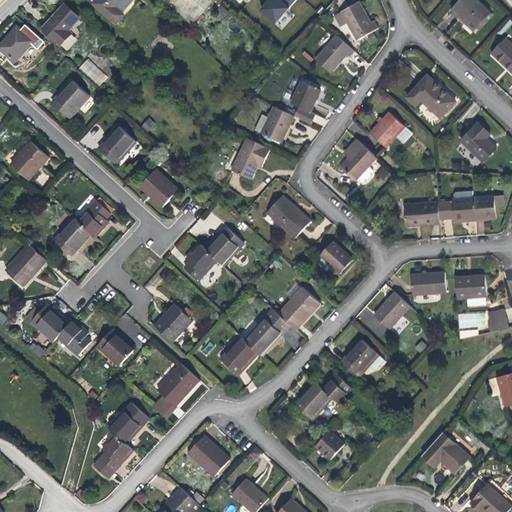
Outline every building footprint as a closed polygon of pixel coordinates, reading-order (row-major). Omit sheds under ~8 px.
[(121,0),(95,0),(94,2),(116,23),(125,14),(116,7),(121,0)] [(214,0),(166,0),(193,24),(214,0)] [(297,0),(269,0),(270,1),(263,9),(277,22),(297,0)] [(490,13),(491,12),(478,0),(462,0),(453,10),(460,17),(462,14),(476,28),(477,27),(490,13)] [(372,22),(361,1),(341,11),(348,23),(357,40),(379,28),(375,21),(372,22)] [(65,3),(43,28),(62,45),(73,33),(69,30),(81,18),(65,3)] [(348,23),(341,11),(335,15),(341,26),(348,23)] [(493,16),(490,13),(477,27),(480,30),(493,16)] [(476,28),(462,14),(460,17),(474,30),(476,28)] [(34,41),(18,26),(0,45),(0,47),(15,61),(34,41)] [(356,51),(337,34),(316,58),(331,72),(348,54),(351,57),(356,51)] [(511,43),(506,38),(492,53),(511,71),(511,43)] [(456,101),(429,75),(408,98),(417,106),(422,100),(441,118),(456,101)] [(91,96),(73,80),(53,102),(70,118),(91,96)] [(311,112),(321,90),(303,81),(293,103),(311,112)] [(282,142),(294,115),(275,106),(263,133),(282,142)] [(406,126),(391,112),(372,133),(386,147),(406,126)] [(315,114),(312,121),(324,126),(327,120),(315,114)] [(154,124),(148,118),(142,125),(148,131),(154,124)] [(490,134),(478,123),(461,141),(483,162),(496,148),(486,138),(490,134)] [(137,142),(119,125),(99,148),(117,164),(137,142)] [(262,168),(271,148),(249,138),(233,170),(252,179),(258,166),(262,168)] [(377,157),(358,140),(348,151),(353,156),(350,158),(343,167),(356,180),(359,177),(363,181),(366,181),(374,173),(374,170),(370,166),(377,157)] [(50,157),(32,141),(12,164),(29,180),(50,157)] [(384,181),(391,174),(383,167),(377,174),(384,181)] [(163,207),(179,189),(157,169),(141,187),(163,207)] [(296,238),(311,221),(284,196),(268,213),(296,238)] [(504,205),(504,196),(453,199),(453,203),(449,204),(450,217),(454,217),(454,221),(497,218),(496,206),(504,205)] [(93,233),(96,237),(110,222),(107,219),(111,213),(98,200),(79,221),(93,233)] [(407,226),(441,223),(439,202),(405,205),(407,226)] [(72,255),(93,233),(79,221),(75,217),(55,239),(59,243),(70,253),(72,255)] [(227,227),(207,249),(218,259),(224,265),(245,243),(227,227)] [(353,259),(334,241),(321,256),(341,273),(353,259)] [(65,258),(70,253),(59,243),(54,248),(65,258)] [(200,280),(218,259),(207,249),(200,243),(186,259),(190,263),(186,267),(200,280)] [(24,286),(47,261),(30,245),(7,270),(24,286)] [(447,293),(446,272),(412,274),(414,295),(447,293)] [(485,275),(456,278),(457,299),(468,298),(469,306),(487,304),(485,275)] [(303,288),(279,314),(292,325),(297,330),(321,304),(303,288)] [(390,329),(411,306),(396,292),(375,315),(390,329)] [(59,336),(70,324),(48,304),(40,313),(35,309),(27,317),(54,342),(59,336)] [(175,304),(155,325),(173,342),(193,320),(175,304)] [(274,309),(245,339),(260,353),(264,356),(292,325),(279,314),(274,309)] [(489,314),(493,332),(511,327),(507,310),(489,314)] [(0,311),(0,322),(3,325),(8,318),(0,311)] [(90,333),(75,319),(70,324),(59,336),(80,355),(91,342),(86,337),(90,333)] [(136,348),(114,328),(98,346),(121,366),(136,348)] [(470,330),(460,332),(460,339),(471,337),(470,330)] [(240,376),(260,353),(245,339),(242,336),(221,359),(240,376)] [(340,360),(360,378),(369,368),(381,355),(361,338),(340,360)] [(33,342),(28,348),(39,357),(44,350),(33,342)] [(428,347),(422,342),(416,348),(421,354),(428,347)] [(383,358),(381,355),(369,368),(371,371),(383,358)] [(176,406),(200,380),(183,364),(159,390),(165,396),(155,407),(167,418),(177,407),(176,406)] [(336,372),(322,388),(333,398),(340,405),(354,389),(336,372)] [(511,405),(511,372),(498,377),(506,407),(511,405)] [(322,388),(315,381),(295,404),(313,421),(333,398),(322,388)] [(129,405),(109,427),(118,436),(127,444),(147,422),(129,405)] [(330,460),(345,443),(330,430),(315,447),(330,460)] [(470,457),(443,433),(423,456),(435,467),(442,461),(456,473),(470,457)] [(231,459),(205,435),(188,453),(214,477),(231,459)] [(109,478),(134,451),(127,444),(118,436),(109,446),(108,444),(102,450),(106,453),(95,465),(109,478)] [(251,511),(256,511),(269,498),(246,478),(232,494),(251,511)] [(507,511),(511,508),(511,506),(488,485),(471,503),(481,511),(483,510),(484,511),(507,511)] [(188,511),(197,503),(180,488),(173,495),(174,497),(160,511),(188,511)] [(300,506),(292,498),(278,511),(300,511),(297,509),(300,506)]
